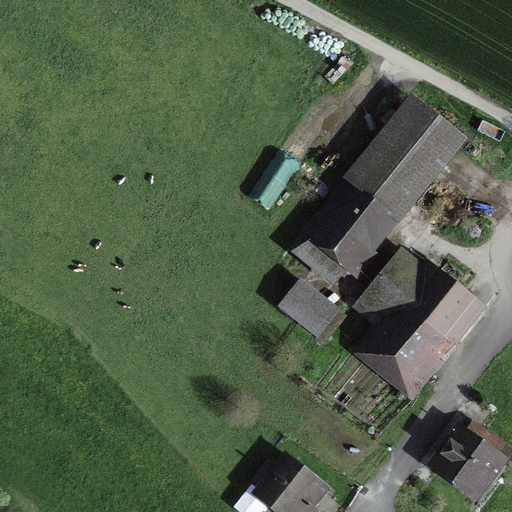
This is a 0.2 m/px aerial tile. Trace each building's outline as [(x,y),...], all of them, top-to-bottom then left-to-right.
[(345,290),(458,148),(411,111),(299,253),(345,290)] [(383,328),(360,357),(411,396),(473,315),(401,260),(362,312),(383,328)] [(338,315),(296,283),(276,308),(318,341),(338,315)] [(462,431),(433,471),(477,502),(505,462),(462,431)] [(284,458),(253,498),(270,511),(312,511),(328,492),(284,458)]
